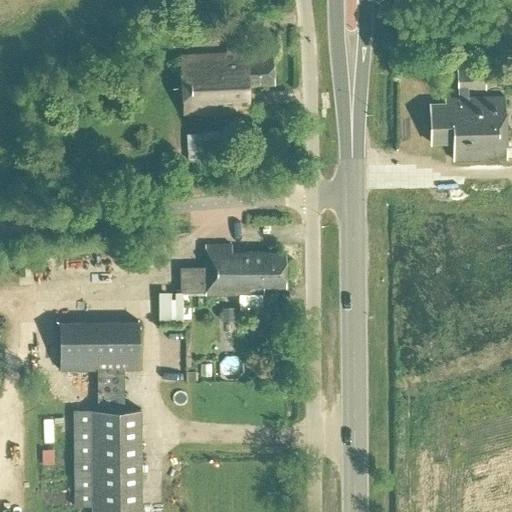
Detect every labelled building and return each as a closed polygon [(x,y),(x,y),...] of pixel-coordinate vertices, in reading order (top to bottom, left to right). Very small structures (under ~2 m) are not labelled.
[(262,64),(262,48),(196,48),(196,108),(267,108),(267,76),(287,76),(287,64),(262,64)] [(478,95),(478,86),(497,86),(497,74),(467,74),(467,95),(478,95)] [(511,143),(511,103),(500,104),(500,87),(478,88),(479,96),(445,97),(447,146),(511,143)] [(213,156),(214,128),(197,127),(196,155),(213,156)] [(169,166),(170,149),(158,149),(158,166),(169,166)] [(231,244),(204,244),(204,266),(180,267),(180,291),(204,291),(204,294),(263,294),(263,286),(285,286),(285,251),(231,251),(231,244)] [(29,258),(18,259),(19,276),(30,275),(29,258)] [(221,321),(235,321),(235,307),(221,307),(221,321)] [(139,321),(59,321),(59,370),(96,369),(97,409),(91,409),(92,511),(140,511),(140,409),(124,409),(123,369),(139,369),(139,321)] [(226,375),(249,375),(249,353),(227,352),(226,375)]
